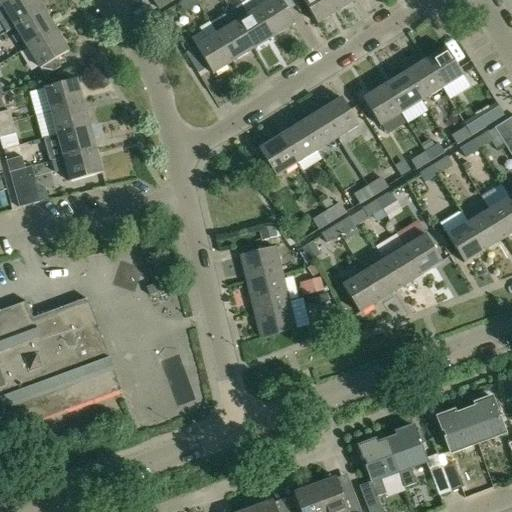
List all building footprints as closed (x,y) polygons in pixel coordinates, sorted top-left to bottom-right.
[(38,0),(13,0),(3,7),(15,27),(44,10),(38,0)] [(183,0),(179,2),(186,13),(199,4),(196,0),(183,0)] [(255,49),(275,36),(258,9),(251,0),(248,0),(241,4),(248,15),(238,21),(255,49)] [(272,0),(258,9),(275,36),(296,23),(281,0),(272,0)] [(302,0),(317,24),(338,11),(331,0),(302,0)] [(331,0),(338,11),(356,0),(331,0)] [(44,10),(15,27),(18,32),(13,36),(17,43),(23,39),(28,48),(56,30),(44,10)] [(235,61),(255,49),(238,21),(231,11),(221,17),(228,27),(218,34),(235,61)] [(214,74),(235,61),(218,34),(216,34),(209,22),(200,28),(207,40),(197,46),(214,74)] [(61,67),(56,59),(69,51),(56,30),(28,48),(45,77),(61,67)] [(426,62),(442,88),(463,76),(447,49),(426,62)] [(405,74),(422,101),(442,88),(426,62),(405,74)] [(405,74),(385,87),(401,113),(422,101),(405,74)] [(52,112),(83,103),(77,79),(45,88),(52,112)] [(401,113),(385,87),(364,99),(380,126),(401,113)] [(321,112),(338,139),(359,127),(342,99),(321,112)] [(83,103),(52,112),(58,135),(90,126),(83,103)] [(0,112),(0,125),(14,122),(10,110),(0,112)] [(338,139),(321,112),(301,124),(318,152),(338,139)] [(466,126),(472,136),(485,128),(480,117),(466,126)] [(511,118),(495,129),(500,136),(511,128),(511,118)] [(0,125),(0,135),(1,138),(17,133),(14,122),(0,125)] [(318,152),(301,124),(281,137),(298,164),(318,152)] [(58,135),(45,139),(51,162),(96,149),(90,126),(58,135)] [(458,145),(459,145),(472,136),(466,126),(452,135),(458,145)] [(511,128),(500,136),(505,144),(511,140),(511,128)] [(474,139),(480,149),(495,141),(489,130),(474,139)] [(298,164),(281,137),(260,149),(277,177),(298,164)] [(460,148),(466,158),(480,149),(474,139),(460,148)] [(425,151),(432,161),(446,152),(438,143),(425,151)] [(96,149),(51,162),(55,173),(68,170),(71,182),(103,173),(96,149)] [(411,160),(417,170),(432,161),(425,151),(411,160)] [(6,160),(10,173),(26,168),(23,156),(6,160)] [(434,165),(440,175),(454,166),(448,156),(434,165)] [(419,173),(426,183),(440,175),(434,165),(419,173)] [(27,168),(26,168),(10,173),(13,184),(20,208),(41,202),(32,167),(27,168)] [(367,186),(374,196),(389,187),(383,176),(367,186)] [(354,194),(361,205),(374,196),(367,186),(354,194)] [(377,199),(383,209),(397,201),(391,191),(377,199)] [(489,211),(506,238),(511,234),(511,202),(510,198),(489,211)] [(363,208),(369,218),(383,209),(377,199),(363,208)] [(327,211),(333,222),(348,213),(341,202),(327,211)] [(313,219),(319,230),(333,222),(327,211),(313,219)] [(469,224),(486,251),(506,238),(489,211),(469,224)] [(336,225),(341,235),(356,226),(348,218),(336,225)] [(486,251),(469,224),(448,237),(465,264),(486,251)] [(322,234),(327,243),(341,235),(336,225),(322,234)] [(405,248),(422,275),(443,263),(426,235),(405,248)] [(241,256),(248,283),(284,274),(277,247),(242,256),(241,256)] [(422,275),(405,248),(385,261),(402,288),(422,275)] [(402,288),(385,261),(365,273),(382,300),(402,288)] [(382,300),(365,273),(344,286),(361,313),(382,300)] [(255,310),(290,301),(284,274),(248,283),(255,310)] [(330,281),(309,282),(310,296),(331,294),(330,281)] [(0,419),(7,417),(12,430),(121,390),(87,298),(59,309),(61,314),(35,324),(27,302),(0,311),(0,419)] [(290,301),(255,310),(262,337),(297,328),(290,301)] [(477,406),(466,410),(479,443),(506,433),(492,396),(475,403),(477,406)] [(452,453),(479,443),(466,410),(456,413),(455,410),(439,416),(452,453)] [(388,439),(406,487),(418,483),(412,468),(427,463),(421,444),(426,442),(421,429),(416,431),(414,425),(396,431),(398,435),(388,439)] [(360,445),(373,481),(361,486),(370,511),(384,511),(378,496),(387,493),(382,479),(400,472),(388,439),(377,443),(376,439),(360,445)] [(455,463),(443,467),(452,491),(464,486),(455,463)] [(348,511),(337,478),(316,485),(325,511),(348,511)] [(325,511),(316,485),(295,492),(301,509),(293,511),(325,511)] [(253,508),(254,511),(278,511),(274,500),(253,508)]
